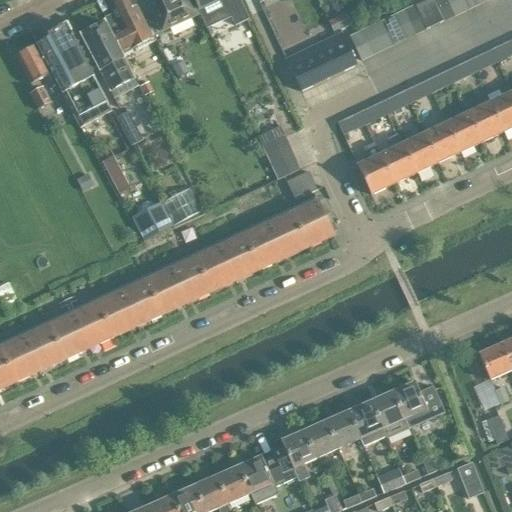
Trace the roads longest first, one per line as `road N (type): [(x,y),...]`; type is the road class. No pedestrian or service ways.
road 1 (residential): [(33,511),(511,304)]
road 2 (residential): [(0,422),(366,245)]
road 3 (residential): [(366,245),(379,231),(511,166)]
road 4 (residential): [(366,245),(308,110)]
